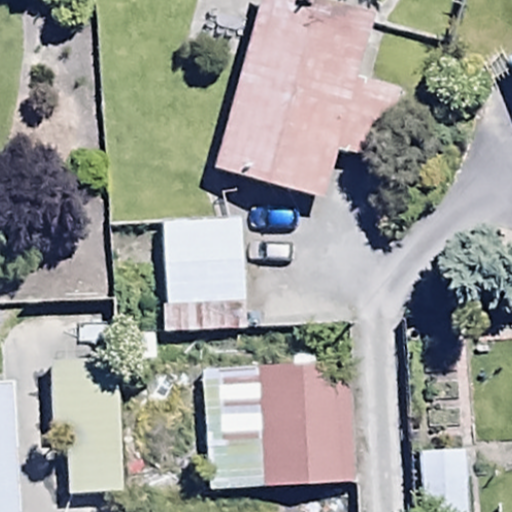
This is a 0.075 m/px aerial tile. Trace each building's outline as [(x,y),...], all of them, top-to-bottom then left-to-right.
[(377,4),(364,0),(256,0),(211,139),(321,175),(338,125),(380,139),(409,53),(366,39),(377,4)] [(239,179),(161,183),(165,275),(244,271),(239,179)] [(117,359),(46,361),(49,445),(64,444),(65,496),(121,494),(117,359)] [(349,486),(344,361),(251,365),(256,489),(349,486)] [(19,511),(11,376),(0,377),(0,511),(19,511)]
